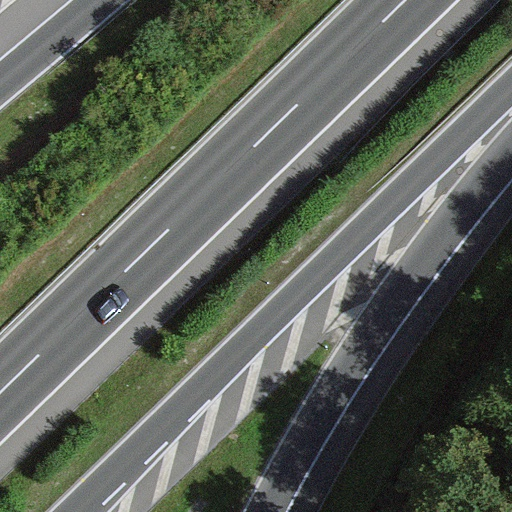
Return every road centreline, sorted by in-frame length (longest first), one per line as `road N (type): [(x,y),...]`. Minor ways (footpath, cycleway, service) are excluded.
road 1 (motorway): [(80,511),(511,90)]
road 2 (motorway): [(0,393),(406,0)]
road 3 (motorway): [(268,511),(403,287),(511,151)]
road 4 (motorway): [(102,0),(0,85)]
